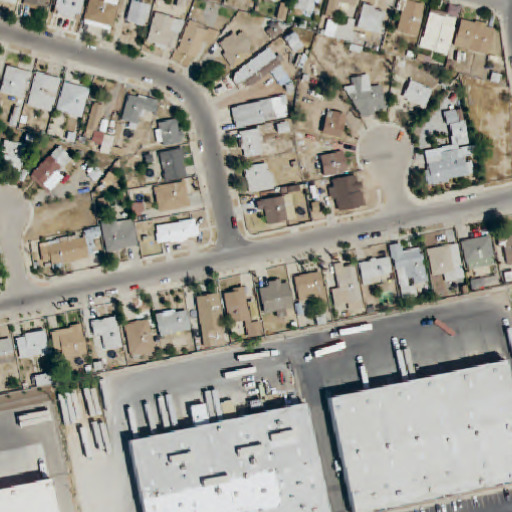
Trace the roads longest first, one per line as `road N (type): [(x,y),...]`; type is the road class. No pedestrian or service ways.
road 1 (residential): [(511,197),(0,306)]
road 2 (residential): [(0,29),(162,76),(188,92),(213,150),(235,257)]
